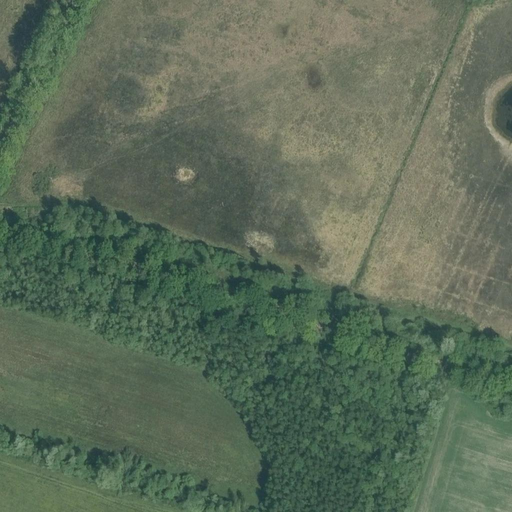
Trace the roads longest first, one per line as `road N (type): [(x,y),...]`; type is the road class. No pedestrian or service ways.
road 1 (track): [(358,338),(0,226)]
road 2 (track): [(0,147),(75,0)]
road 3 (track): [(511,387),(358,338)]
